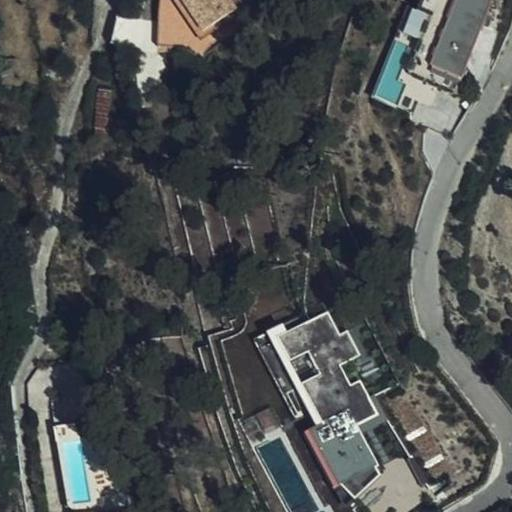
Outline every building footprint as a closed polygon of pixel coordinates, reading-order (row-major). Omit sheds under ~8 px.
[(185,0),(178,5),(203,38),(236,15),(229,6),(233,3),(230,0),(226,0),(225,1),(224,0),(185,0)] [(465,81),(493,0),(430,0),(426,13),(413,9),(400,47),(421,54),(417,64),(465,81)] [(200,59),(203,38),(178,5),(162,3),(156,34),(181,39),(179,56),(200,59)] [(379,452),(348,394),(322,408),(329,422),(305,435),(334,491),(385,464),(379,452)] [(81,511),(90,510),(85,461),(83,445),(57,446),(64,511),(81,511)] [(389,446),(379,452),(385,464),(396,458),(389,446)] [(90,510),(89,511),(103,511),(120,507),(114,458),(85,461),(90,510)] [(322,495),(311,501),(316,510),(327,505),(322,495)]
